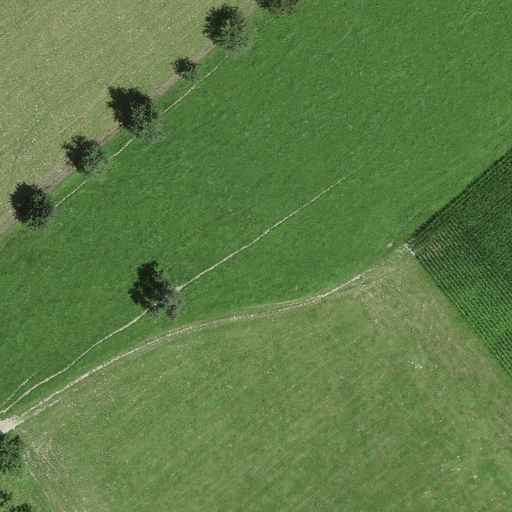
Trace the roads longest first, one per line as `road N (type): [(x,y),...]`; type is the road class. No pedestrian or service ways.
road 1 (track): [(0,435),(169,341),(226,322),(334,305)]
road 2 (track): [(0,228),(273,0)]
